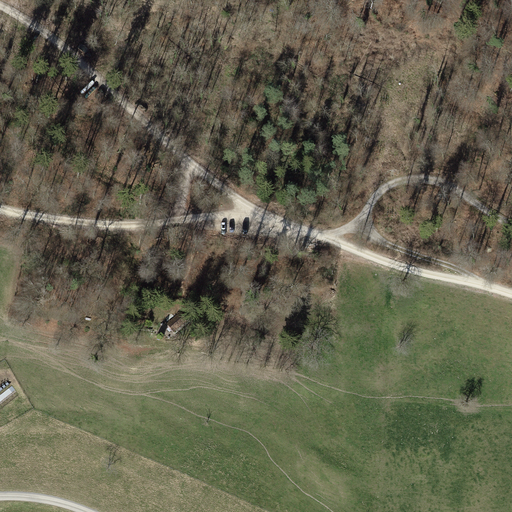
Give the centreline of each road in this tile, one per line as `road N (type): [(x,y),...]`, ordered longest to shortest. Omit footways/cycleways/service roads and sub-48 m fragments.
road 1 (track): [(333,239),(264,214),(209,178),(69,51),(0,5)]
road 2 (track): [(511,225),(458,187),(413,179),(386,187),(333,239)]
road 3 (track): [(511,294),(333,239)]
road 4 (track): [(176,218),(131,225),(0,207)]
road 5 (track): [(368,212),(376,237),(465,270),(478,284)]
